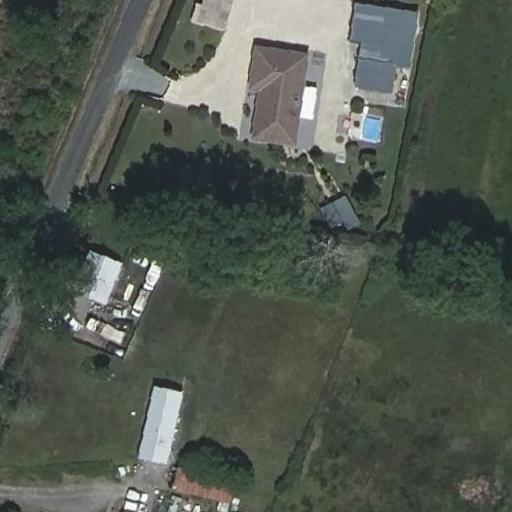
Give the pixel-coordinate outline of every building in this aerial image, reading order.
[(363,1),(352,74),(383,80),(395,6),(363,1)] [(255,82),(247,128),(285,134),(300,51),(252,43),(246,80),(255,82)] [(393,91),(406,92),(409,61),(396,60),(393,91)] [(92,250),(75,290),(105,303),(122,262),(92,250)] [(181,392),(155,386),(139,456),(166,463),(181,392)] [(177,463),(172,489),(231,501),(236,475),(177,463)] [(245,483),(235,511),(264,511),(271,491),(245,483)]
